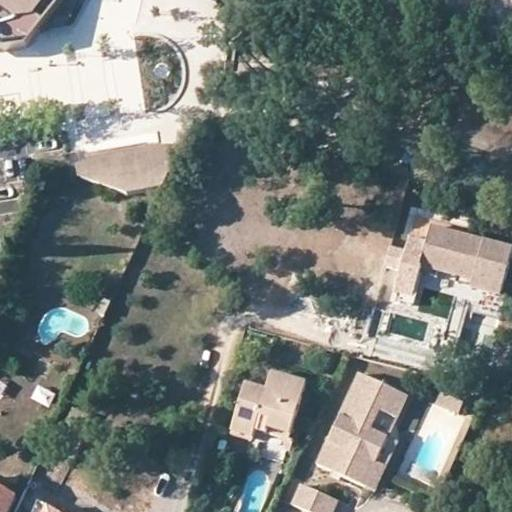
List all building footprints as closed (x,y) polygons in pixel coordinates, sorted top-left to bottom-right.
[(0,0),(0,9),(14,19),(37,16),(48,0),(0,0)] [(0,21),(14,19),(0,9),(0,21)] [(115,163),(111,159),(107,157),(103,156),(100,156),(96,157),(94,159),(91,163),(89,167),(79,168),(82,178),(128,194),(163,188),(183,145),(159,150),(161,156),(149,159),(151,165),(119,170),(118,167),(117,165),(115,163)] [(159,150),(111,159),(115,163),(117,165),(118,167),(119,170),(151,165),(149,159),(161,156),(159,150)] [(511,265),(511,250),(434,229),(423,268),(467,280),(469,272),(478,275),(476,282),(474,290),(503,298),(511,265)] [(469,272),(467,280),(476,282),(478,275),(469,272)] [(362,371),(320,463),(334,469),(336,464),(345,469),(343,474),(364,483),(375,459),(379,461),(391,436),(373,428),(382,408),(400,417),(410,394),(362,371)] [(265,428),(290,434),(304,379),(271,372),(267,389),(244,384),(231,432),(253,439),(255,431),(259,413),(269,416),(265,428)] [(449,410),(454,398),(444,393),(439,405),(449,410)] [(461,415),(466,403),(454,398),(449,410),(461,415)] [(288,440),(290,434),(265,428),(269,416),(259,413),(255,431),(288,440)] [(379,461),(375,459),(364,483),(377,490),(389,466),(379,461)] [(345,469),(336,464),(334,469),(343,474),(345,469)] [(304,483),(295,503),(314,511),(333,511),(340,500),(304,483)] [(0,511),(9,511),(18,498),(0,486),(0,511)] [(57,511),(61,506),(36,492),(24,511),(57,511)]
